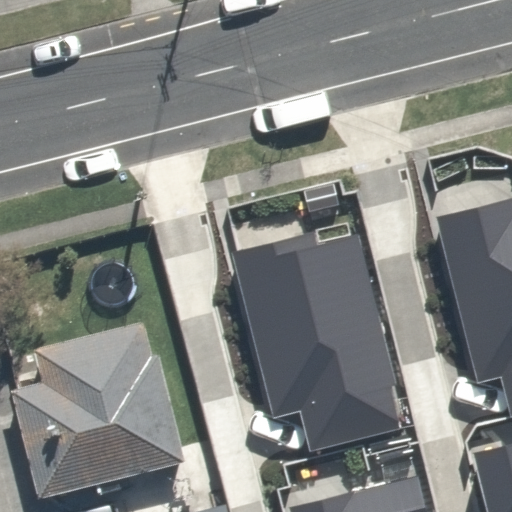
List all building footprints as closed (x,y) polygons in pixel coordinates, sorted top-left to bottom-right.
[(511,187),(433,208),(473,372),(497,367),(505,406),(511,404),(511,187)] [(313,222),(230,243),(270,408),(298,401),(308,442),(397,420),(388,378),(394,377),(355,226),(317,235),(313,222)] [(40,382),(10,391),(37,499),(184,459),(156,354),(150,355),(141,321),(32,351),(40,382)] [(486,511),(511,511),(511,432),(470,443),(486,511)] [(426,511),(414,463),(288,495),(292,511),(426,511)] [(130,511),(187,511),(183,497),(130,511)]
